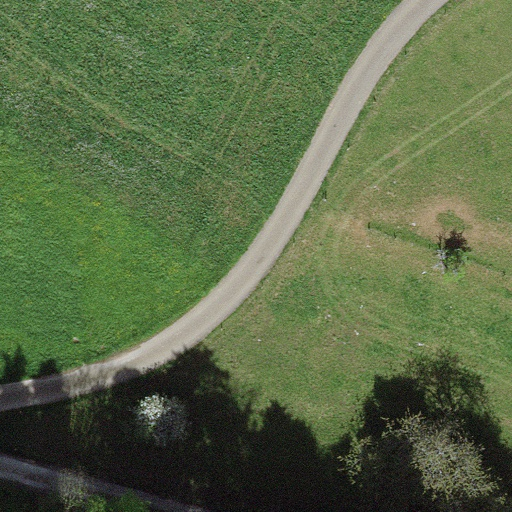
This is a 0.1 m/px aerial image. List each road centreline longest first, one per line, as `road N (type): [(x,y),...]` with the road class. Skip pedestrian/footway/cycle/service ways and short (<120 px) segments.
road 1 (residential): [(422,0),(381,47),(278,228),(191,323),(99,369),(0,390)]
road 2 (track): [(178,511),(0,466)]
